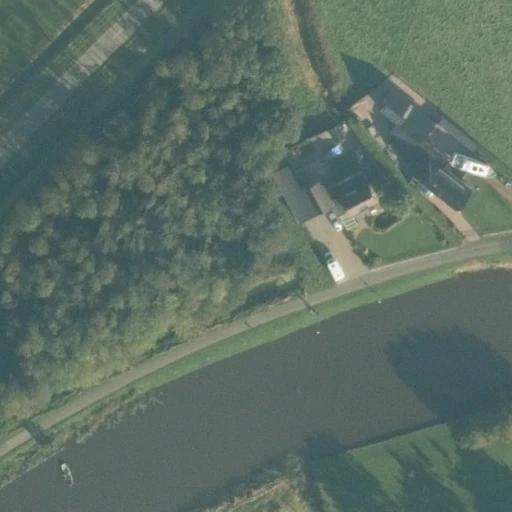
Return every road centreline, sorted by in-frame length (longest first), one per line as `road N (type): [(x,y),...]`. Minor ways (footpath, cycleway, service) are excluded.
road 1 (unclassified): [(0,451),(120,381),(277,313),(511,245)]
road 2 (secondary): [(0,157),(155,0)]
